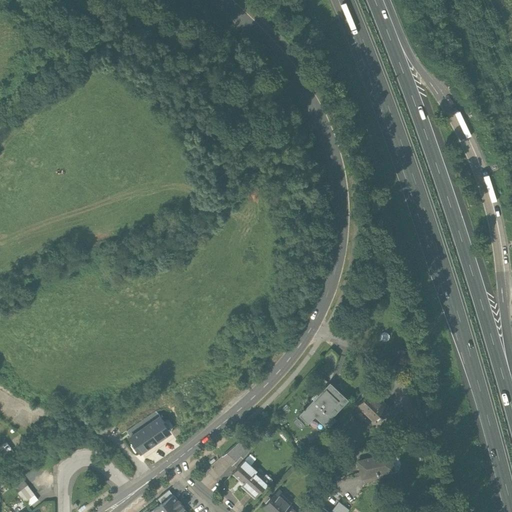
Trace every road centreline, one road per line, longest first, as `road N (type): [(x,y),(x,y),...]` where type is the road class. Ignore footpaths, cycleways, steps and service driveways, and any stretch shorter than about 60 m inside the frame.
road 1 (secondary): [(174,461),(254,397),(307,334),(341,232),(329,139),(309,100),(217,0)]
road 2 (motorway): [(344,0),(429,230),(510,511)]
road 3 (motorway): [(501,379),(381,20)]
